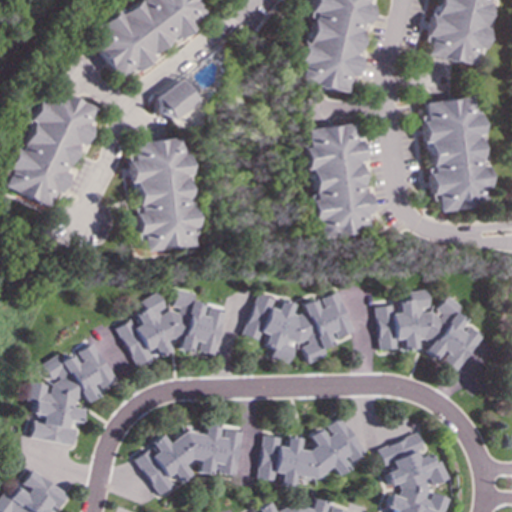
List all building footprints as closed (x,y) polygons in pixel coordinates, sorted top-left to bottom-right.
[(201,12),(192,0),(127,0),(82,32),(115,80),(148,57),(146,55),(188,26),(186,22),(201,12)] [(365,0),(306,0),(303,16),(306,17),(301,43),(296,42),(291,67),(296,68),(293,81),(340,91),(342,80),(347,81),(359,29),(365,0)] [(487,0),(429,0),(422,42),(425,42),(422,55),(476,65),(487,0)] [(150,96),(165,119),(194,99),(184,83),(180,86),(176,79),(150,96)] [(0,181),(0,186),(41,204),(45,195),(53,199),(86,119),(85,118),(90,106),(45,88),(40,102),(32,99),(24,120),(27,121),(15,149),(10,147),(2,168),(5,169),(0,181)] [(435,210),(484,203),(481,188),(484,187),(477,134),(479,134),(476,111),(470,112),(468,95),(419,102),(421,114),(418,115),(425,168),(424,169),(428,198),(433,198),(435,210)] [(300,128),(302,149),(299,150),(300,157),(302,157),(305,194),(307,223),(313,222),(314,236),(363,232),(362,219),(366,219),(363,186),(359,187),(355,133),(350,134),(349,123),(300,128)] [(140,251),(189,245),(188,234),(191,234),(182,152),(177,153),(175,136),(126,142),(127,153),(124,153),(134,241),(139,240),(140,251)] [(129,365),(142,359),(144,360),(165,350),(161,342),(165,338),(175,340),(173,348),(183,350),(192,340),(197,351),(211,354),(220,311),(204,308),(203,313),(195,317),(198,303),(188,301),(189,292),(170,288),(167,303),(176,312),(160,308),(152,291),(137,298),(141,306),(128,312),(124,319),(111,326),(129,365)] [(451,372),(479,336),(464,325),(457,335),(456,326),(462,319),(452,311),(457,305),(442,294),(432,307),(432,313),(429,310),(416,311),(424,301),(423,289),(404,290),(405,299),(393,300),(394,311),(387,312),(386,304),(370,306),(374,350),(393,348),(392,338),(398,338),(399,349),(413,348),(412,339),(419,339),(425,343),(421,349),(451,372)] [(238,335),(253,339),(255,333),(262,331),(258,345),(268,349),(266,357),(285,363),(289,348),(297,348),(304,367),(328,342),(324,332),(331,330),(333,337),(348,332),(334,291),(316,297),(319,304),(314,310),(309,298),(296,303),(299,311),(293,313),(286,311),(288,303),(275,299),(271,312),(265,297),(251,292),(238,335)] [(34,365),(46,380),(39,383),(23,381),(20,400),(28,401),(26,413),(34,414),(37,418),(34,420),(26,419),(24,438),(67,444),(69,431),(63,424),(74,420),(76,408),(68,407),(70,400),(76,395),(79,399),(97,394),(98,385),(105,383),(112,378),(86,344),(78,346),(67,355),(55,359),(50,353),(34,365)] [(254,436),(256,479),(264,479),(275,472),(275,484),(289,484),(289,477),(314,476),(328,467),(333,475),(339,470),(339,457),(343,454),(347,460),(361,452),(339,417),(334,417),(324,424),(324,441),(315,427),(304,434),(311,444),(304,449),(295,449),(295,436),(281,436),(281,454),(275,444),(275,435),(254,436)] [(237,431),(220,429),(218,437),(212,436),(214,425),(200,423),(199,433),(179,430),(162,442),(156,433),(145,441),(150,449),(149,452),(140,451),(128,458),(153,495),(163,488),(165,475),(179,477),(185,473),(178,464),(186,458),(194,460),(192,471),(206,473),(207,464),(211,461),(214,465),(212,472),(230,475),(237,431)] [(372,447),(378,464),(387,461),(389,468),(380,471),(384,485),(393,482),(395,489),(393,495),(384,493),(380,507),(396,511),(393,511),(431,511),(440,509),(444,496),(417,488),(443,478),(437,460),(428,463),(424,453),(413,457),(411,450),(418,447),(413,433),(372,447)] [(49,511),(40,507),(55,504),(62,492),(25,469),(14,487),(9,488),(3,496),(0,494),(0,511),(1,511),(9,511),(8,511),(49,511)] [(341,511),(342,510),(326,506),(325,511),(318,511),(321,501),(308,497),(306,507),(289,503),(267,510),(264,501),(252,506),(254,511),(341,511)]
